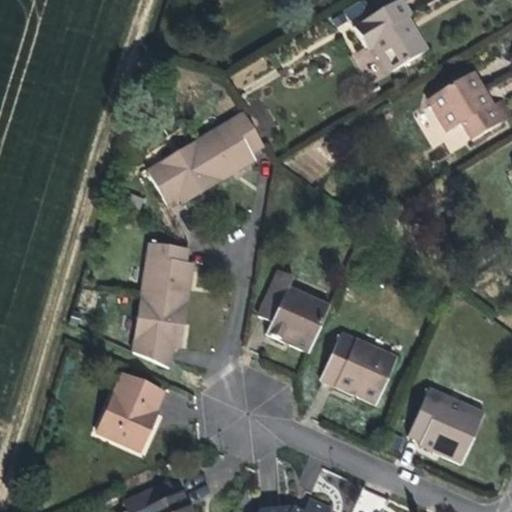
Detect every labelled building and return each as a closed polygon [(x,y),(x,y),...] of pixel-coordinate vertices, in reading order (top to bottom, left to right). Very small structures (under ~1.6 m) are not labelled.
[(408,26),(404,20),(410,16),(400,0),(399,0),(353,28),(365,49),(371,45),(378,57),(383,58),(392,72),(427,52),(415,32),(413,33),(408,26)] [(350,21),(364,12),(359,5),(345,13),(350,21)] [(347,23),(343,16),(332,22),(337,29),(347,23)] [(262,57),(231,77),(241,93),(272,74),(262,57)] [(483,93),(471,74),(427,100),(447,133),(461,125),(471,141),(501,124),(491,107),(483,93)] [(511,118),(501,101),(491,107),(501,124),(511,118)] [(222,180),(254,161),(251,157),(250,155),(263,147),(244,115),(147,174),(166,205),(178,198),(182,204),(222,180)] [(184,310),(191,266),(184,265),(186,250),(149,244),(140,301),(132,353),(168,369),(169,360),(171,347),(179,348),(184,310)] [(307,354),(328,308),(288,290),(293,279),(278,272),(258,317),(271,323),(266,335),(283,342),(291,346),(307,354)] [(396,359),(341,335),(320,381),(349,394),(375,406),(396,359)] [(291,346),(283,342),(280,347),(285,349),(288,351),(291,346)] [(154,413),(163,394),(122,376),(96,433),(139,452),(152,424),(156,414),(154,413)] [(460,465),(482,415),(427,391),(407,437),(421,443),(443,453),(442,457),(460,465)] [(82,420),(87,406),(73,401),(67,415),(82,420)] [(443,453),(421,443),(419,447),(431,452),(442,457),(443,453)] [(187,511),(185,505),(180,494),(174,496),(168,483),(122,504),(125,511),(187,511)] [(329,511),(331,510),(309,499),(302,511),(299,511),(292,508),(282,509),(259,510),(258,511),(329,511)]
